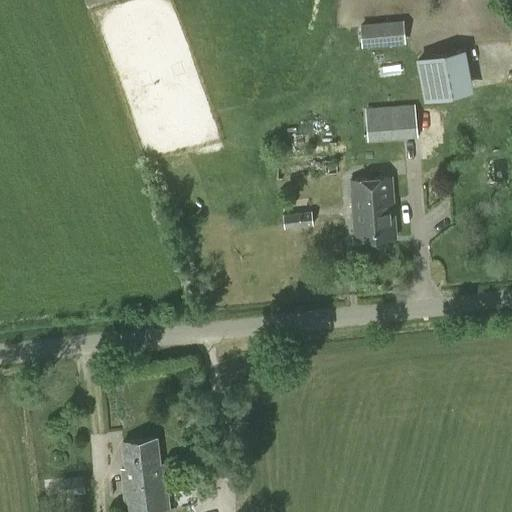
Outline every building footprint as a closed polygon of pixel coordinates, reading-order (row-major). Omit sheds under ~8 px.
[(362,47),(404,43),(402,20),(360,24),(362,47)] [(424,100),(473,91),(465,49),(416,58),(424,100)] [(368,141),(416,138),(414,105),(366,108),(368,141)] [(356,241),(395,238),(391,179),(352,181),(356,241)] [(284,228),(312,225),(311,210),(282,214),(284,228)] [(139,438),(148,509),(168,506),(163,462),(159,463),(156,436),(139,438)] [(126,511),(148,509),(139,438),(123,440),(126,467),(121,468),(126,511)] [(65,495),(84,492),(82,475),(62,478),(65,495)]
